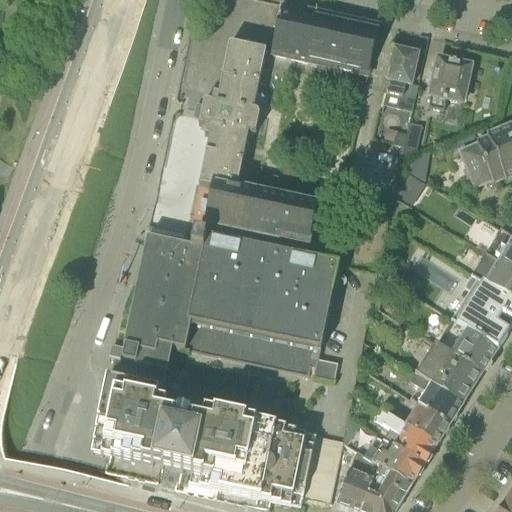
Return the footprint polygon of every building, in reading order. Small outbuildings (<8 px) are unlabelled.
[(269,51),(265,70),(366,92),(371,73),(369,73),(381,29),(282,7),(272,51),(269,51)] [(212,192),(237,189),(248,138),(252,138),(256,135),(260,119),(257,114),(254,113),(266,54),(229,47),(218,96),(214,96),(212,105),(204,103),(199,128),(207,130),(205,138),(209,139),(199,189),(212,192)] [(395,54),(388,86),(387,86),(383,107),(399,111),(402,101),(414,103),(418,88),(410,88),(417,58),(395,54)] [(438,63),(429,102),(430,102),(428,111),(444,114),(446,105),(462,109),(471,70),(438,63)] [(390,147),(404,150),(409,126),(402,124),(400,135),(393,134),(390,147)] [(404,150),(402,156),(414,153),(420,128),(409,126),(407,137),(404,150)] [(460,155),(475,191),(493,184),(494,186),(505,182),(506,184),(511,181),(511,127),(487,138),(488,140),(477,145),(478,147),(460,155)] [(430,159),(412,155),(408,175),(426,179),(430,159)] [(12,170),(0,163),(0,179),(6,183),(12,170)] [(398,198),(415,207),(427,184),(411,175),(398,198)] [(237,189),(212,192),(204,228),(310,251),(312,243),(310,243),(314,223),(332,226),(339,195),(316,190),(316,189),(278,181),(275,197),(237,189)] [(487,258),(511,273),(511,242),(501,236),(487,258)] [(191,316),(184,353),(184,354),(307,381),(307,380),(333,385),(337,369),(319,365),(339,268),(193,237),(191,250),(177,313),(191,316)] [(171,350),(184,353),(191,316),(177,313),(191,250),(147,241),(124,351),(125,351),(117,385),(161,394),(171,350)] [(511,273),(487,258),(486,257),(473,280),(485,288),(511,304),(511,273)] [(467,334),(498,353),(511,330),(511,304),(485,288),(473,280),(472,279),(465,291),(471,294),(451,324),(467,334)] [(447,356),(482,378),(498,353),(467,334),(458,347),(454,344),(447,356)] [(416,380),(462,409),(467,402),(468,402),(474,393),(473,392),(482,378),(447,356),(435,349),(416,380)] [(462,409),(416,380),(415,379),(409,388),(418,393),(411,404),(418,408),(450,429),(458,415),(459,416),(463,409),(462,409)] [(163,472),(180,475),(176,495),(256,511),(268,511),(270,505),(301,511),(315,438),(159,405),(161,394),(117,385),(117,386),(109,384),(106,383),(90,456),(110,461),(107,477),(159,488),(163,472)] [(405,428),(437,449),(441,443),(450,429),(418,408),(405,428)] [(432,456),(437,449),(405,428),(389,418),(382,414),(376,424),(391,433),(383,444),(425,470),(433,457),(432,456)] [(425,470),(383,444),(382,443),(376,454),(371,450),(365,460),(379,469),(411,489),(415,483),(416,483),(425,470)] [(362,511),(379,469),(365,460),(357,455),(350,474),(348,473),(347,475),(336,509),(343,511),(362,511)] [(379,469),(362,511),(397,511),(405,500),(411,489),(379,469)] [(511,511),(511,492),(499,511),(511,511)]
